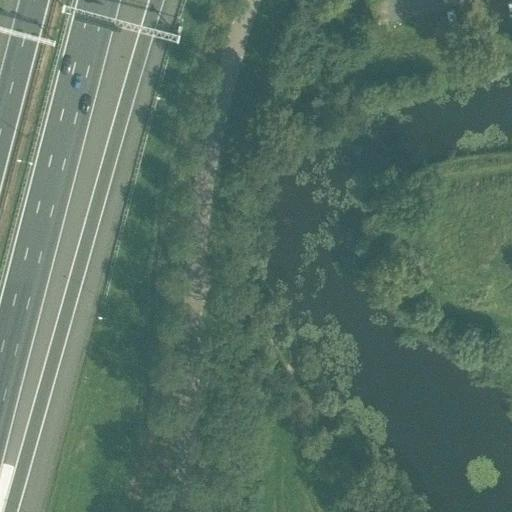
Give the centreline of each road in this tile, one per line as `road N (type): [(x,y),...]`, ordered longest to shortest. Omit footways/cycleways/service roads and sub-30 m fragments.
road 1 (motorway): [(7,511),(156,0)]
road 2 (unclassified): [(181,511),(198,227),(251,0)]
road 3 (motorway): [(0,379),(97,0)]
road 4 (motorway): [(32,0),(0,128)]
